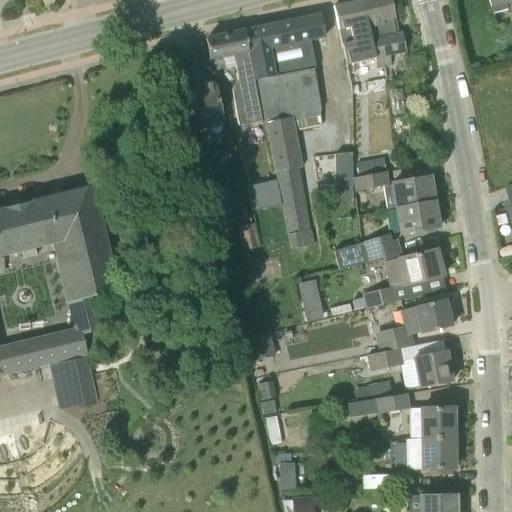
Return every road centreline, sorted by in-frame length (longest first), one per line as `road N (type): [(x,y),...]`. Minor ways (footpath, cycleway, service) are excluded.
road 1 (residential): [(427,0),(492,296)]
road 2 (secondary): [(0,60),(233,0)]
road 3 (residential): [(499,511),(492,296)]
